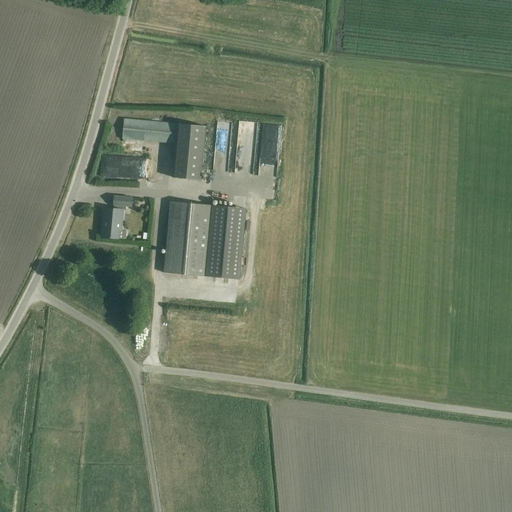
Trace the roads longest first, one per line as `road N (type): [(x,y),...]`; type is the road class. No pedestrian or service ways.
road 1 (track): [(511,416),(132,368)]
road 2 (unclassified): [(32,292),(128,0)]
road 3 (unclassified): [(155,511),(132,368),(108,337),(32,292)]
